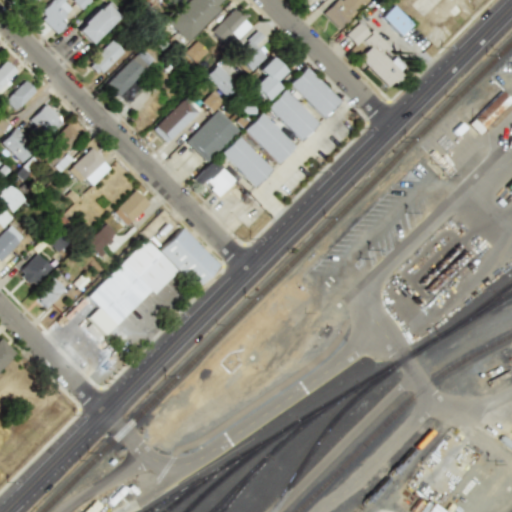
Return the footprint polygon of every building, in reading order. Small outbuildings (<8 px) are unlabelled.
[(48,0),(35,13),(54,33),(63,25),(57,20),(70,7),(62,0),(48,0)] [(223,2),(220,0),(187,0),(165,23),(184,42),(223,2)] [(335,29),(363,0),(336,0),(322,15),(335,29)] [(87,44),(115,17),(101,2),(73,29),(87,44)] [(378,18),(397,36),(409,23),(390,5),(378,18)] [(249,24),(231,8),(208,32),(219,42),(227,33),(234,40),(249,24)] [(354,46),(366,32),(352,19),(339,33),(354,46)] [(260,37),(255,32),(231,54),(247,70),(261,57),(250,46),(260,37)] [(356,57),(384,88),(403,70),(392,57),(389,60),(366,35),(360,40),(366,47),(356,57)] [(97,76),(119,51),(107,40),(85,64),(97,76)] [(204,51),(193,41),(181,53),(192,64),(204,51)] [(104,84),(124,104),(136,91),(128,84),(145,66),(132,54),(104,84)] [(261,75),(249,87),(264,100),(276,87),(271,82),(283,70),(268,57),(256,70),(261,75)] [(0,62),(0,87),(14,74),(2,61),(0,62)] [(221,96),(233,85),(214,64),(202,75),(221,96)] [(336,100),(303,67),(286,84),(319,117),(336,100)] [(2,100),(12,110),(32,92),(21,81),(2,100)] [(264,107),(297,140),(314,122),(280,90),(264,107)] [(466,125),(476,134),(508,100),(498,91),(466,125)] [(210,112),(218,102),(207,93),(199,103),(210,112)] [(149,129),(163,143),(195,113),(182,98),(149,129)] [(59,122),(42,104),(26,119),(43,137),(59,122)] [(235,131),(215,110),(182,141),(202,162),(235,131)] [(274,164),(291,146),(258,113),(240,131),(274,164)] [(64,157),(59,153),(76,135),(64,124),(36,155),(52,170),(64,157)] [(0,140),(0,145),(16,162),(30,149),(11,129),(0,140)] [(217,154),(251,186),(268,169),(234,136),(217,154)] [(88,186),(107,168),(88,148),(65,170),(77,182),(81,178),(88,186)] [(232,180),(210,159),(191,180),(197,186),(201,182),(217,196),(232,180)] [(0,186),(0,207),(5,213),(18,199),(2,184),(0,186)] [(145,205),(132,191),(109,212),(122,226),(145,205)] [(83,242),(94,254),(114,234),(103,223),(83,242)] [(0,230),(0,255),(19,238),(6,225),(0,230)] [(156,250),(192,288),(215,266),(179,228),(156,250)] [(61,242),(50,232),(42,241),(54,251),(61,242)] [(83,296),(94,307),(84,317),(101,335),(147,290),(150,294),(173,272),(141,239),(83,296)] [(14,273),(29,286),(47,268),(32,254),(14,273)] [(60,289),(49,279),(31,298),(42,308),(60,289)] [(0,366),(12,353),(0,341),(0,366)]
